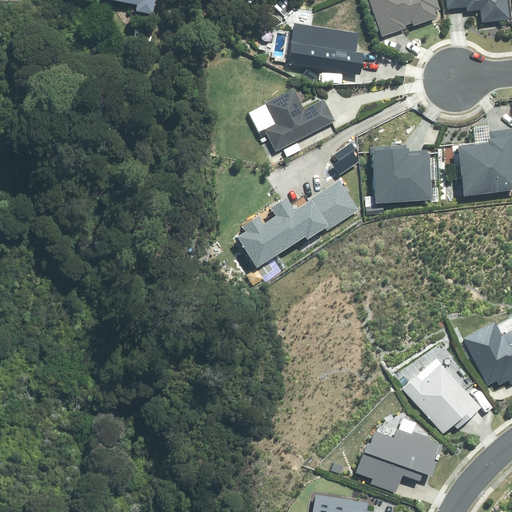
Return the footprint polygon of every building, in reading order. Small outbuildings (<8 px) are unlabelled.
[(135,9),(134,14),(152,17),(153,0),(103,0),(103,5),(135,9)] [(364,0),(378,37),(401,29),(400,26),(406,24),(407,27),(431,18),(429,12),(435,10),(430,0),(364,0)] [(500,0),(440,0),(441,9),(460,6),(461,11),(475,9),(477,23),(503,19),(500,0)] [(354,33),(289,24),(283,65),(334,73),(333,81),(344,82),(345,74),(355,76),(358,54),(351,53),(354,33)] [(325,76),(310,76),(310,85),(325,85),(325,76)] [(266,156),(332,122),(321,100),(301,110),(290,89),(261,104),(272,125),(261,130),(265,137),(258,140),(266,156)] [(484,143),(455,146),(461,196),(511,190),(511,172),(510,155),(511,154),(511,128),(488,131),(489,136),(484,136),(484,143)] [(372,140),(367,132),(357,138),(363,146),(372,140)] [(333,164),(340,175),(359,161),(352,151),(356,148),(352,142),(334,154),(339,160),(333,164)] [(405,145),(371,147),(376,203),(432,199),(429,150),(408,151),(408,148),(406,149),(405,145)] [(237,238),(258,268),(305,236),(307,240),(324,228),(327,232),(359,210),(339,180),(295,209),(287,198),(270,209),(275,216),(264,224),(259,215),(243,226),(246,231),(237,238)] [(488,321),(455,339),(481,386),(491,380),(494,386),(503,381),(505,386),(511,382),(511,327),(496,336),(488,321)] [(475,408),(433,365),(415,382),(409,377),(395,391),(439,436),(448,426),(452,430),(475,408)] [(357,452),(349,473),(367,479),(365,486),(390,495),(397,476),(413,482),(415,477),(423,480),(428,465),(424,464),(431,446),(390,431),(388,439),(369,432),(361,454),(357,452)] [(373,511),(367,511),(368,503),(315,494),(312,511),(373,511)]
